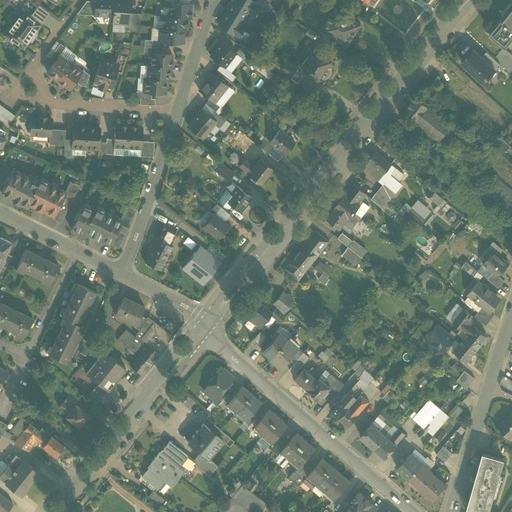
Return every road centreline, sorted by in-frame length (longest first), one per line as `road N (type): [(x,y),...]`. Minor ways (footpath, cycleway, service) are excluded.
road 1 (tertiary): [(206,326),(468,0)]
road 2 (residential): [(413,511),(206,326)]
road 3 (residential): [(176,112),(65,104),(28,86),(27,71),(81,0)]
road 4 (tertiary): [(56,511),(206,326)]
road 5 (residential): [(122,274),(176,112)]
road 6 (residential): [(487,392),(452,511)]
